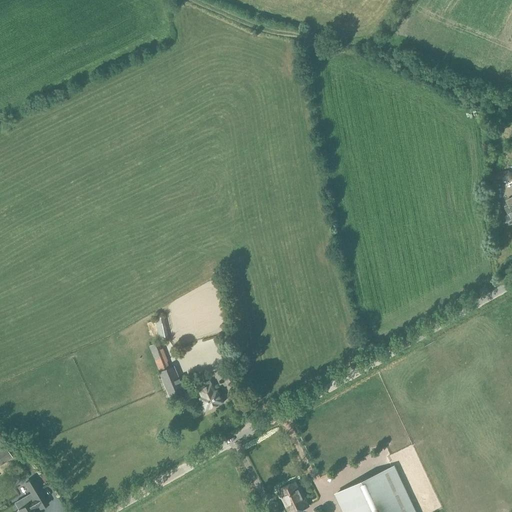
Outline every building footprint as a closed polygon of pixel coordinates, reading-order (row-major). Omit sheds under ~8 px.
[(490,183),(509,180),(508,171),(488,174),(490,183)] [(497,185),(487,185),(489,209),(499,208),(497,185)] [(507,227),(511,224),(511,197),(506,201),(509,207),(505,209),(508,215),(503,217),(507,227)] [(160,341),(169,340),(164,317),(156,319),(160,341)] [(156,321),(149,322),(151,337),(158,336),(156,321)] [(170,369),(159,343),(150,346),(173,401),(186,395),(174,367),(170,369)] [(192,377),(195,385),(204,381),(201,373),(192,377)] [(215,391),(210,380),(197,386),(199,390),(198,390),(201,397),(199,398),(205,411),(224,403),(218,390),(215,391)] [(0,465),(11,458),(4,448),(0,450),(0,465)] [(278,469),(288,459),(282,453),(272,463),(278,469)] [(337,493),(346,511),(413,511),(392,467),(337,493)] [(35,511),(34,509),(38,506),(39,509),(48,504),(34,478),(25,483),(31,494),(15,502),(19,510),(18,511),(35,511)] [(295,482),(279,490),(279,491),(278,491),(278,493),(280,498),(282,498),(283,498),(289,511),(297,509),(298,511),(308,506),(300,488),(298,489),(295,482)]
